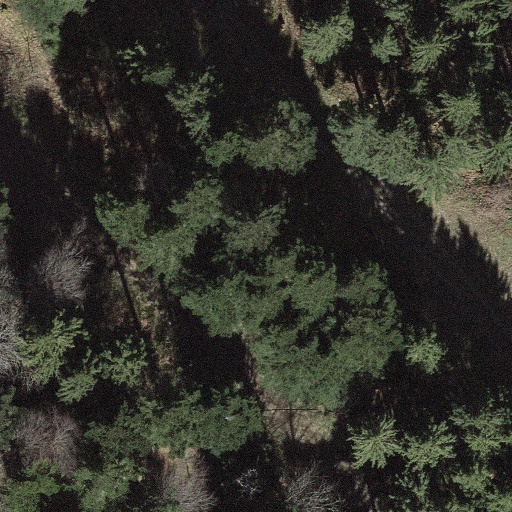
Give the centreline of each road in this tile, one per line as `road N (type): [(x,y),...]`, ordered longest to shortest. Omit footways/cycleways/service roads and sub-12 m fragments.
road 1 (track): [(0,130),(145,267),(368,511)]
road 2 (track): [(511,331),(327,138),(228,0)]
